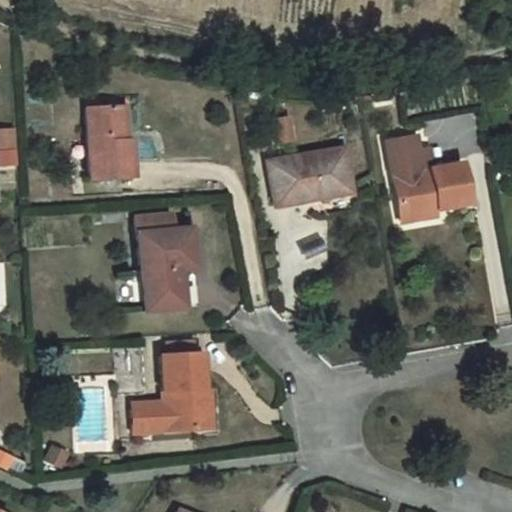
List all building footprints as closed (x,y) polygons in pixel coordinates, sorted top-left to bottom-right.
[(60,95),(66,169),(113,167),(112,124),(100,125),(95,93),(60,95)] [(511,120),(501,123),(508,157),(503,157),(508,185),(511,183),(511,120)] [(376,129),(388,202),(454,190),(448,152),(423,156),(420,136),(394,140),(392,125),(376,129)] [(0,168),(12,168),(11,130),(0,130),(0,168)] [(259,159),(265,208),(300,202),(298,196),(339,192),(332,148),(259,159)] [(124,301),(164,298),(160,263),(171,262),(164,220),(114,226),(124,301)] [(176,297),(171,262),(160,263),(164,298),(176,297)] [(178,299),(187,299),(185,268),(177,268),(178,299)] [(132,406),(136,432),(208,425),(202,349),(195,349),(194,341),(173,342),(173,352),(162,352),(163,404),(132,406)] [(204,511),(164,498),(160,511),(204,511)]
